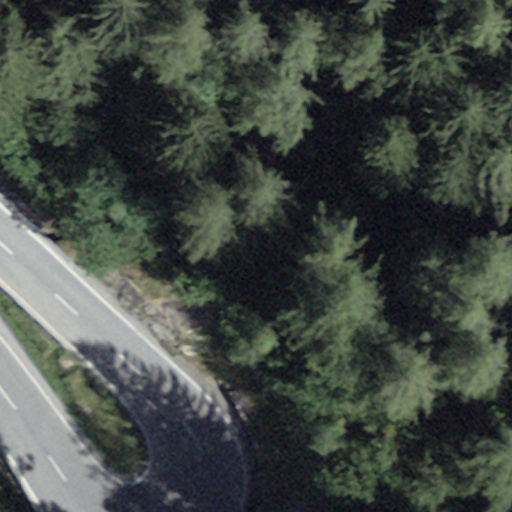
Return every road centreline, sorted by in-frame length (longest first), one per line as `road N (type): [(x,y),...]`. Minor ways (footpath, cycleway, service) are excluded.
road 1 (secondary): [(188,511),(195,462),(157,390),(0,244)]
road 2 (secondary): [(0,392),(84,511)]
